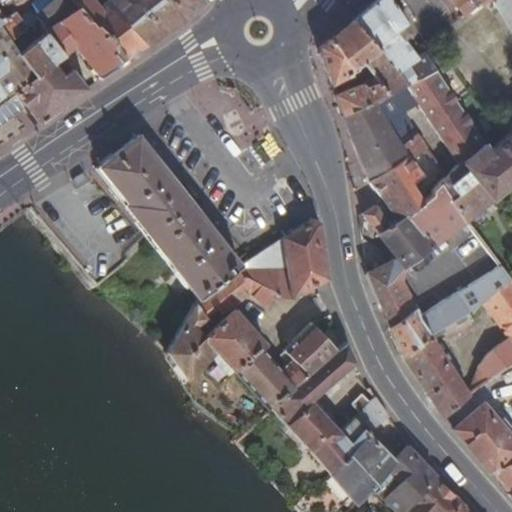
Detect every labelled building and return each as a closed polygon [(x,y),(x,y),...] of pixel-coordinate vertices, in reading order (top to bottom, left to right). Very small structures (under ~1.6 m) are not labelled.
[(0,0),(0,16),(1,17),(21,0),(0,0)] [(31,9),(27,0),(21,0),(1,17),(1,18),(3,20),(3,22),(1,24),(11,38),(25,28),(18,17),(31,9)] [(153,41),(163,34),(175,26),(185,18),(207,1),(206,0),(34,0),(31,3),(31,9),(47,32),(65,57),(78,48),(101,81),(106,77),(126,62),(134,55),(146,46),(153,41)] [(376,0),(373,3),(358,14),(405,85),(436,69),(424,51),(414,57),(401,39),(411,32),(389,0),(376,0)] [(450,0),(458,8),(465,16),(485,0),(450,0)] [(511,0),(491,0),(507,23),(511,29),(511,0)] [(363,61),(379,82),(387,95),(405,85),(358,14),(344,26),(329,38),(346,57),(354,67),(363,61)] [(0,109),(18,96),(16,94),(38,76),(21,52),(11,38),(1,24),(3,22),(3,20),(1,18),(1,17),(0,16),(0,109)] [(65,57),(47,32),(21,52),(38,76),(16,94),(18,96),(23,105),(39,126),(65,107),(88,90),(74,69),(61,77),(53,65),(65,57)] [(346,57),(329,38),(322,44),(318,47),(319,54),(330,85),(350,74),(346,57)] [(74,69),(65,57),(53,65),(61,77),(74,69)] [(436,69),(405,85),(417,103),(457,164),(442,179),(438,183),(440,186),(488,146),(436,69)] [(337,104),(342,116),(384,97),(387,95),(379,82),(364,88),(360,83),(334,94),(337,104)] [(405,85),(387,95),(384,97),(342,116),(352,144),(365,181),(367,180),(407,155),(402,144),(417,134),(404,110),(417,103),(405,85)] [(18,96),(0,109),(0,123),(6,119),(23,105),(18,96)] [(511,126),(488,146),(440,186),(466,220),(511,181),(511,126)] [(426,150),(417,134),(402,144),(407,155),(367,180),(382,200),(396,220),(422,202),(410,181),(422,174),(412,160),(426,150)] [(225,276),(239,265),(137,135),(118,149),(99,165),(128,202),(125,205),(154,241),(198,297),(225,276)] [(367,269),(390,327),(416,310),(432,338),(445,330),(469,316),(472,314),(469,310),(477,306),(486,301),(511,281),(466,220),(440,186),(438,183),(433,188),(431,195),(422,202),(396,220),(382,200),(362,213),(395,256),(386,261),(383,257),(372,262),(375,267),(367,269)] [(273,288),(273,296),(290,298),(316,285),(328,278),(323,248),(319,223),(311,219),(275,242),(239,265),(225,276),(239,291),(244,287),(273,288)] [(102,280),(120,266),(113,257),(95,270),(102,280)] [(198,297),(193,301),(164,354),(184,386),(219,351),(235,370),(237,369),(272,407),(336,350),(314,325),(283,357),(289,362),(280,369),(261,347),(264,344),(234,310),(204,336),(196,325),(203,319),(207,325),(213,320),(210,316),(220,307),(224,312),(248,295),(264,306),(273,296),(273,288),(244,287),(239,291),(225,276),(198,297)] [(478,370),(469,394),(511,364),(511,281),(486,301),(500,319),(498,320),(511,338),(491,353),(478,370)] [(479,310),(477,306),(469,310),(472,314),(479,310)] [(432,338),(416,310),(390,327),(395,339),(403,356),(432,338)] [(473,322),(469,316),(445,330),(449,337),(473,322)] [(421,384),(443,416),(469,394),(432,338),(403,356),(421,384)] [(331,471),(368,430),(377,419),(374,416),(382,407),(375,397),(370,402),(362,393),(351,404),(359,413),(340,431),(310,399),(354,362),(345,342),(336,350),(272,407),(331,471)] [(463,440),(492,473),(494,472),(511,459),(511,439),(507,434),(511,429),(502,418),(497,422),(482,404),(454,428),(463,440)] [(377,419),(385,411),(382,407),(374,416),(377,419)] [(368,430),(331,471),(329,473),(353,503),(370,485),(395,458),(368,430)] [(396,511),(400,511),(436,475),(421,460),(407,444),(395,458),(370,485),(376,491),(374,493),(396,511)] [(511,459),(494,472),(501,480),(511,492),(511,491),(511,459)] [(444,511),(458,499),(446,486),(436,475),(400,511),(444,511)] [(470,511),(466,507),(458,499),(444,511),(470,511)]
